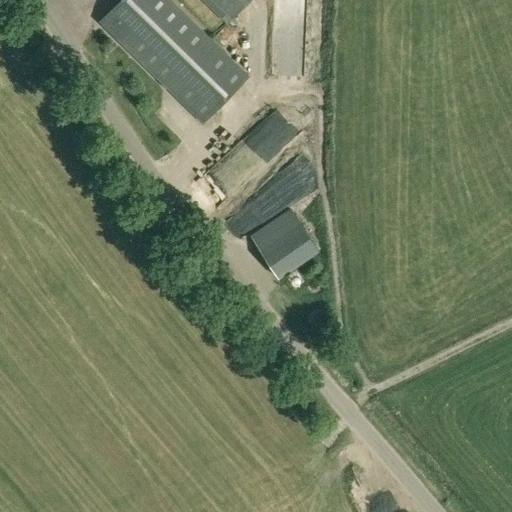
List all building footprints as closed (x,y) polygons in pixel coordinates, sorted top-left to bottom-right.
[(203,122),(249,76),(172,0),(121,0),(101,21),(203,122)] [(201,0),(227,25),(252,0),(201,0)] [(281,62),(281,74),(313,75),(313,63),(281,62)] [(282,124),(296,146),(309,137),(294,116),(282,124)] [(291,208),(250,236),(279,279),(320,251),(291,208)]
